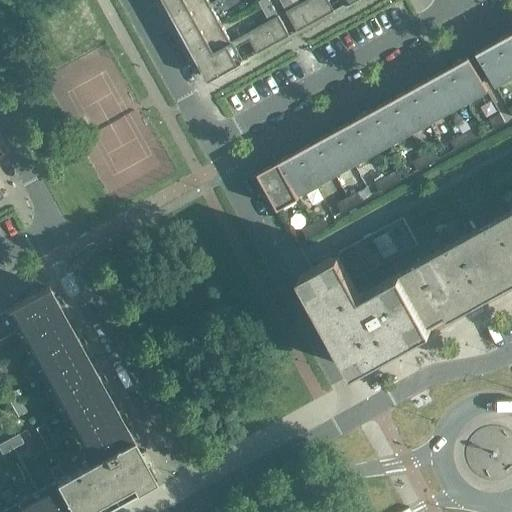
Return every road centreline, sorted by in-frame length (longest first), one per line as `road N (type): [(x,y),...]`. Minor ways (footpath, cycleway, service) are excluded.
road 1 (residential): [(204,500),(55,229)]
road 2 (residential): [(358,415),(208,145)]
road 3 (residential): [(208,145),(461,5)]
road 4 (secondary): [(445,433),(425,455),(343,475),(273,511)]
road 5 (residential): [(204,500),(358,415)]
road 6 (residential): [(358,415),(433,374),(511,353)]
road 7 (residential): [(208,145),(129,0)]
